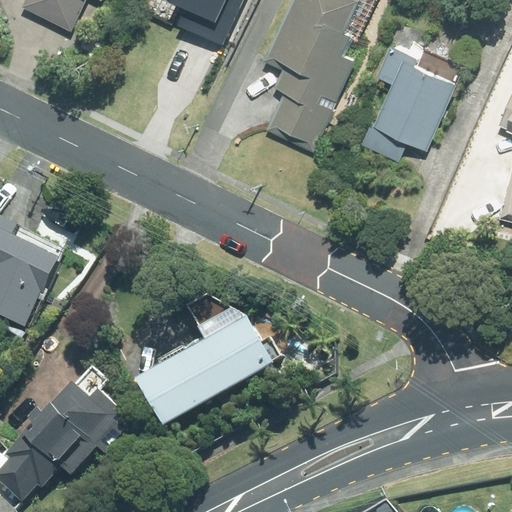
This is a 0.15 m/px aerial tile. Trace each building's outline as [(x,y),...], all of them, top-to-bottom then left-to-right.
[(27,0),(25,5),(74,28),(86,0),(27,0)] [(187,12),(180,25),(223,45),(244,0),(168,0),(168,3),(187,12)] [(296,0),(268,58),(287,67),(278,85),(288,89),(269,128),(314,149),(357,58),(344,52),(354,33),(346,30),(360,0),(296,0)] [(421,56),(394,44),(381,74),(397,81),(378,124),(374,122),(365,143),(401,159),(409,140),(430,149),(460,82),(418,63),(421,56)] [(500,85),(487,116),(511,127),(511,77),(507,88),(500,85)] [(511,180),(503,217),(511,219),(511,180)] [(53,202),(36,233),(83,259),(100,228),(53,202)] [(0,315),(29,330),(64,260),(18,237),(23,227),(0,215),(0,315)] [(141,383),(165,427),(278,365),(253,321),(141,383)] [(94,400),(79,386),(0,468),(0,478),(25,503),(41,486),(45,489),(65,468),(74,476),(100,448),(107,455),(129,433),(122,427),(130,419),(102,392),(94,400)]
